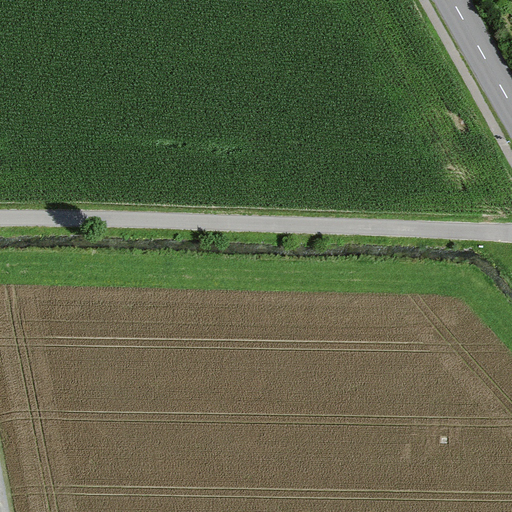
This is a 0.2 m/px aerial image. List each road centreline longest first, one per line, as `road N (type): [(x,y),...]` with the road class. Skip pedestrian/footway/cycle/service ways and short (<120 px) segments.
road 1 (unclassified): [(511,231),(0,219)]
road 2 (primary): [(511,105),(448,0)]
